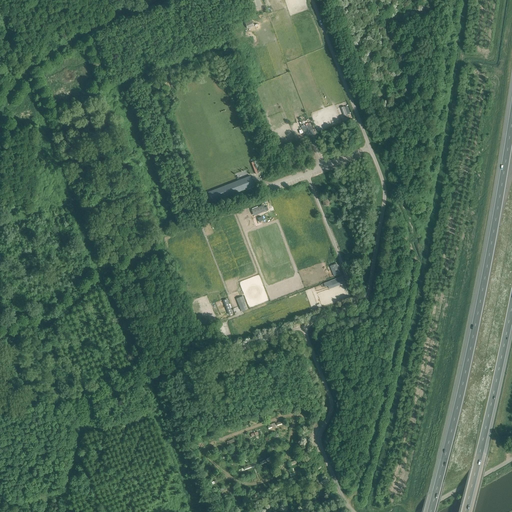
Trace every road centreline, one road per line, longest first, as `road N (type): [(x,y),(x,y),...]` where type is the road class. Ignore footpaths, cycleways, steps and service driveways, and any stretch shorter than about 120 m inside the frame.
road 1 (motorway): [(511,116),(468,359),(430,511)]
road 2 (unclassified): [(352,511),(319,439),(331,405),(301,322),(355,300)]
road 3 (motorway): [(464,511),(511,307)]
road 4 (unclassified): [(355,300),(366,293),(386,181),(367,138)]
road 5 (unclassified): [(367,138),(312,0)]
road 6 (unclassified): [(355,300),(302,165)]
